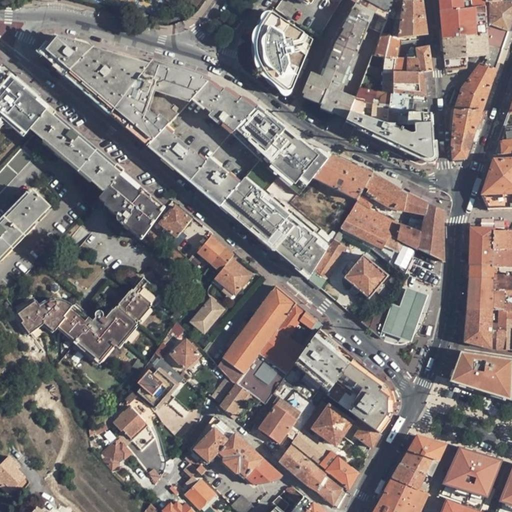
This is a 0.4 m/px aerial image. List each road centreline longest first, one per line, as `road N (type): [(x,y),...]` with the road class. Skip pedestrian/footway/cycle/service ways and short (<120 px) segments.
road 1 (secondary): [(22,59),(323,307),(396,375),(412,402)]
road 2 (secondary): [(460,198),(335,143),(220,65)]
road 3 (secondary): [(460,198),(443,330),(412,402)]
road 4 (residential): [(426,0),(444,160),(460,198)]
road 5 (secondary): [(511,63),(460,198)]
road 6 (secondary): [(182,51),(49,16)]
road 7 (secondary): [(412,402),(353,511)]
